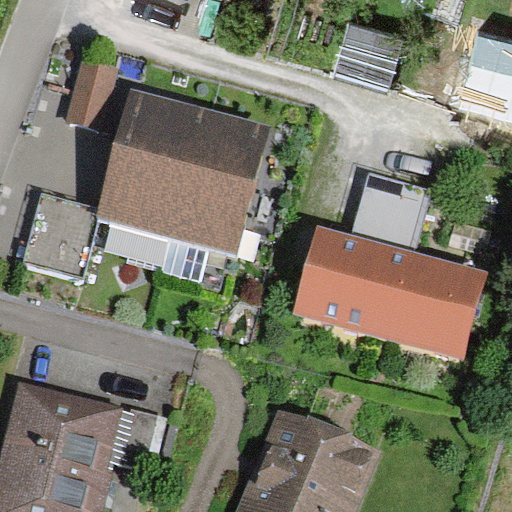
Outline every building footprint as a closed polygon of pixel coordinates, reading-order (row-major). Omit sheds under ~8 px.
[(111,70),(76,63),(64,124),(99,131),(111,70)] [(264,130),(128,98),(100,216),(236,248),(264,130)] [(426,197),(366,181),(349,245),(317,237),(295,316),(456,359),(477,279),(409,260),(426,197)] [(77,276),(92,214),(37,202),(23,264),(77,276)] [(158,417),(11,385),(0,433),(0,511),(88,511),(100,463),(145,473),(158,417)] [(347,511),(371,449),(276,414),(239,511),(347,511)]
